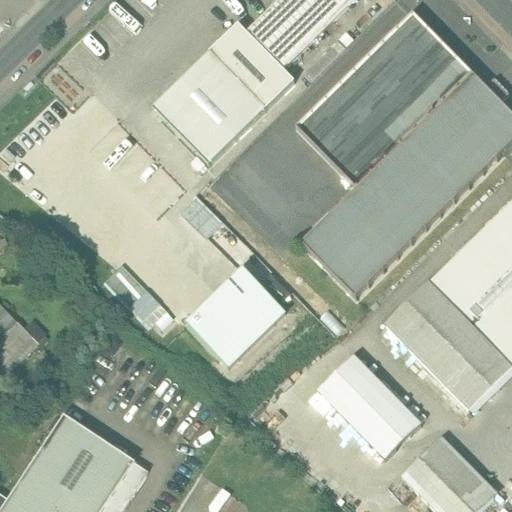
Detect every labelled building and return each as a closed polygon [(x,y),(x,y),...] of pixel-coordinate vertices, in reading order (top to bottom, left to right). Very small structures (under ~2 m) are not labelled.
[(283,0),(247,36),(239,28),(210,56),(267,113),(295,85),(283,73),(357,0),(283,0)] [(414,17),(399,32),(398,31),(297,131),(357,193),(302,247),(355,301),(511,147),(511,117),(501,106),(509,97),(495,82),(486,91),(414,17)] [(255,248),(200,197),(183,215),(237,267),(255,248)] [(511,205),(386,329),(470,414),(511,373),(511,205)] [(26,329),(40,344),(48,337),(34,322),(26,329)] [(17,324),(0,340),(0,378),(2,381),(38,346),(17,324)] [(319,393),(385,463),(424,427),(357,357),(319,393)] [(228,421),(218,413),(213,419),(222,427),(228,421)] [(7,504),(0,499),(0,511),(103,511),(133,468),(62,421),(7,504)] [(484,511),(494,502),(438,445),(402,480),(433,511),(484,511)]
